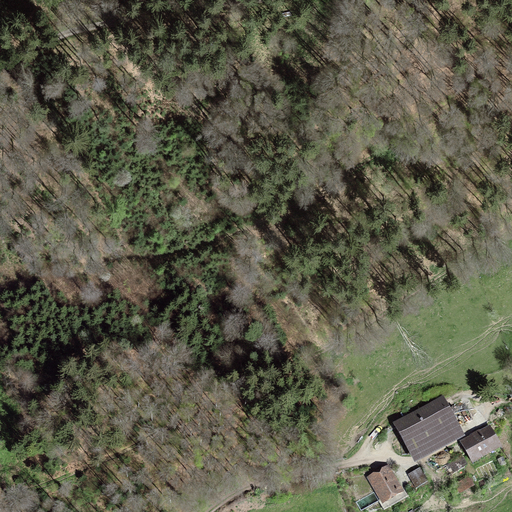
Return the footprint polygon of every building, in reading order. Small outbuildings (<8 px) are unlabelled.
[(460,435),(442,401),(393,428),(413,460),(460,435)] [(461,442),(472,467),(499,452),(487,430),(461,442)] [(403,494),(388,467),(366,479),(380,506),(403,494)] [(420,469),(409,475),(416,488),(428,482),(420,469)] [(472,485),(468,478),(455,485),(459,493),(472,485)]
